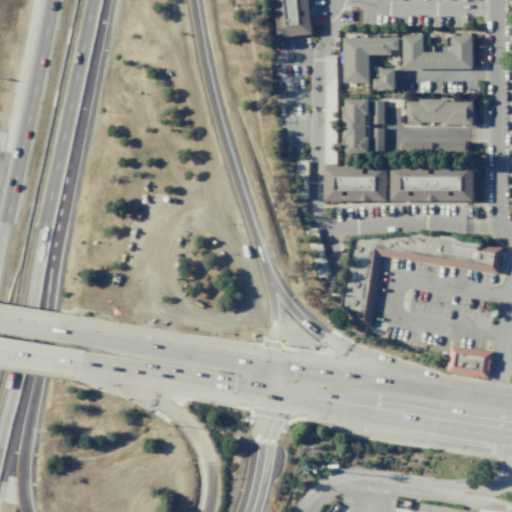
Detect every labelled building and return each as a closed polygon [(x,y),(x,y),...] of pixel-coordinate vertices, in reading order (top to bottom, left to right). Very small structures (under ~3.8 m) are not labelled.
[(307,0),(311,33),(277,37),(273,0),(307,0)] [(451,35),(472,35),(472,68),(402,68),(402,35),(423,35),(423,51),(451,51),(451,35)] [(343,37),(399,37),(399,50),(391,50),(391,55),(368,55),(368,82),(343,82),(343,37)] [(323,55),(335,55),(335,164),(323,164),(323,55)] [(379,68),(394,68),(393,89),(372,89),(372,78),(379,78),(379,68)] [(344,98),(368,99),(368,152),(344,152),(344,98)] [(418,99),(447,99),(447,101),(472,102),(472,112),(475,112),(475,128),(465,128),(465,125),(444,125),(444,122),(421,122),(421,124),(406,124),(406,102),(418,102),(418,99)] [(370,100),(383,100),(383,123),(370,123),(370,100)] [(370,127),(383,127),(383,150),(370,150),(370,127)] [(402,141),(431,141),(431,153),(402,153),(402,141)] [(435,141),(464,141),(464,153),(435,153),(435,141)] [(323,166),(323,201),(386,200),(386,166),(323,166)] [(390,201),(390,166),(473,166),(473,201),(390,201)] [(498,273),(502,247),(480,244),(480,241),(416,232),(350,237),(340,305),(352,318),(358,320),(358,324),(368,326),(380,255),(498,273)] [(445,372),(487,379),(492,352),(450,345),(445,372)]
